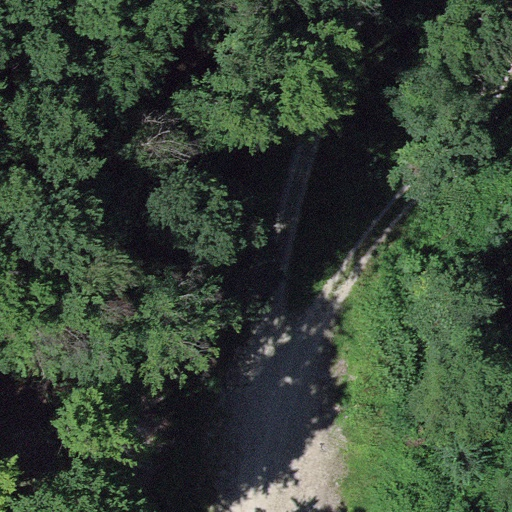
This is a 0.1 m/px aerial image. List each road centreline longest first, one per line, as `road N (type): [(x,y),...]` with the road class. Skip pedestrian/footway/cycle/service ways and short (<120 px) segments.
road 1 (track): [(361,0),(320,139),(295,272),(268,511)]
road 2 (track): [(288,341),(442,158),(511,28)]
